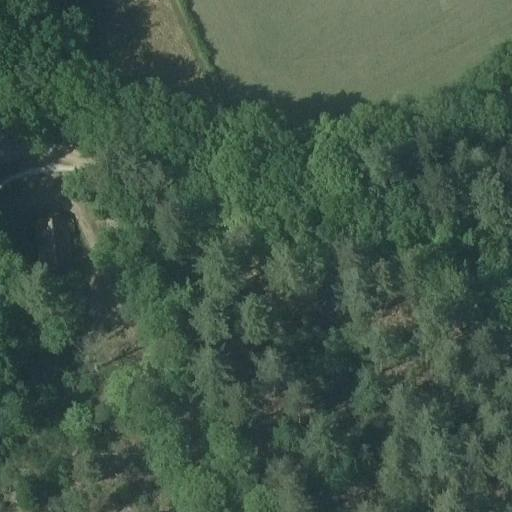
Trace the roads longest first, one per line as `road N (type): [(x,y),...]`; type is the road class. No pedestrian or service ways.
road 1 (track): [(511,272),(295,220),(0,126)]
road 2 (track): [(226,511),(139,356),(81,222),(42,168)]
